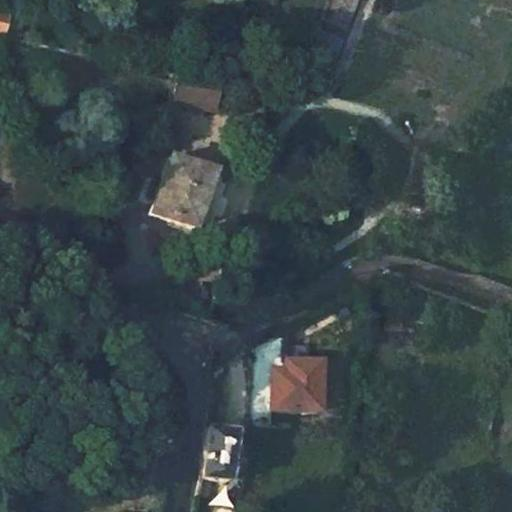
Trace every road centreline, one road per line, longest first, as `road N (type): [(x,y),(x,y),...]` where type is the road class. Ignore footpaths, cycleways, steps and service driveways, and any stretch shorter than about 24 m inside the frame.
road 1 (residential): [(181,511),(196,368),(167,327),(0,240)]
road 2 (track): [(196,368),(322,289),(406,262),(511,306)]
